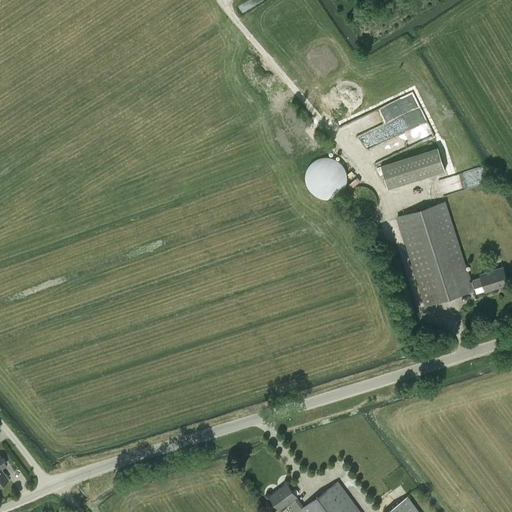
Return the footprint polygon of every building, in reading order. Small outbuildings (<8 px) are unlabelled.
[(326,45),(309,57),(320,73),(337,61),(326,45)] [(416,111),(382,125),(388,139),(421,124),(416,111)] [(388,188),(446,170),(438,146),(381,164),(388,188)] [(343,165),(334,157),(323,155),(313,160),(303,174),(307,186),(316,196),(331,197),(340,194),(346,182),(345,171),(343,165)] [(482,167),(438,179),(441,193),(486,181),(482,167)] [(360,220),(361,220),(363,220),(364,220),(366,219),(367,219),(369,218),(370,217),(371,216),(372,215),(373,214),(374,213),(375,212),(376,210),(376,209),(377,208),(377,206),(377,205),(377,203),(377,202),(377,200),(377,199),(376,197),(376,196),(375,195),(374,193),(373,192),(372,191),(371,190),(370,189),(369,188),(368,188),(366,187),(365,187),(363,186),(362,186),(361,186),(359,186),(358,186),(356,187),(355,187),(353,188),(352,188),(351,189),(350,190),(349,191),(348,192),(347,193),(346,194),(345,195),(344,197),(344,198),(344,200),(343,201),(343,202),(343,204),(343,205),(344,207),(344,208),(345,210),(345,211),(346,212),(347,214),(348,215),(349,216),(350,217),(351,218),(353,218),(354,219),(356,219),(357,220),(358,220),(360,220)] [(398,216),(426,305),(473,290),(473,288),(470,280),(445,201),(398,216)] [(470,280),(473,288),(484,285),(486,290),(508,283),(503,267),(481,274),(482,276),(470,280)] [(360,511),(338,481),(304,507),(297,496),(287,482),(270,495),(280,509),(287,503),(295,511),(298,511),(360,511)] [(385,511),(419,511),(408,495),(385,511)]
